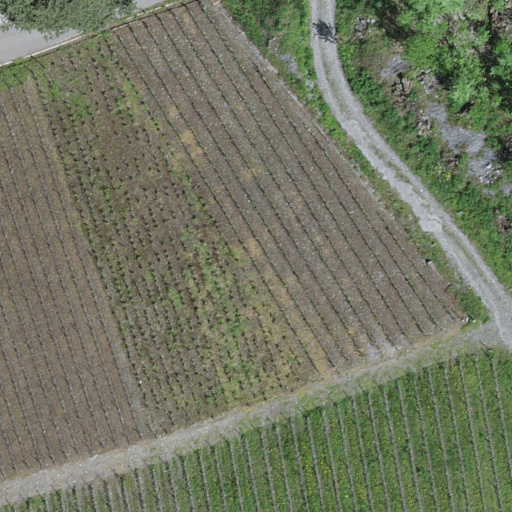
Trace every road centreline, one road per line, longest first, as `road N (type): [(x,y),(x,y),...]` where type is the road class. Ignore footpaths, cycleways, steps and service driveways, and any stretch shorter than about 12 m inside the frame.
road 1 (track): [(511,315),(320,65),(320,0)]
road 2 (unclassified): [(0,60),(198,0)]
